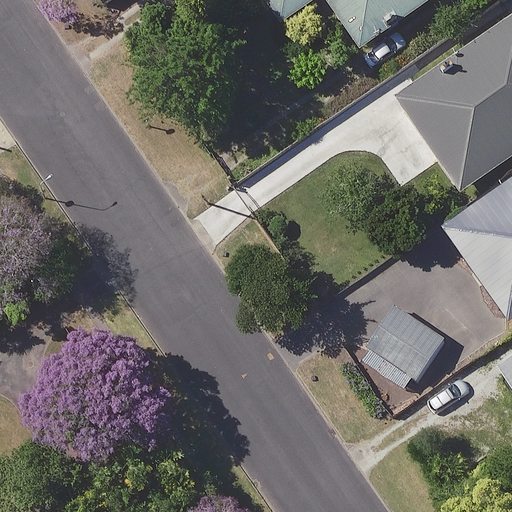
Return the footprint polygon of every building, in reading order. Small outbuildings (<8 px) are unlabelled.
[(264,0),(283,28),(324,0),(360,53),(438,0),(264,0)] [(466,192),(511,157),(511,27),(404,110),(466,192)] [(511,187),(445,234),(510,326),(511,325),(511,187)] [(445,342),(395,306),(366,345),(416,382),(445,342)] [(511,365),(500,374),(511,391),(511,365)]
